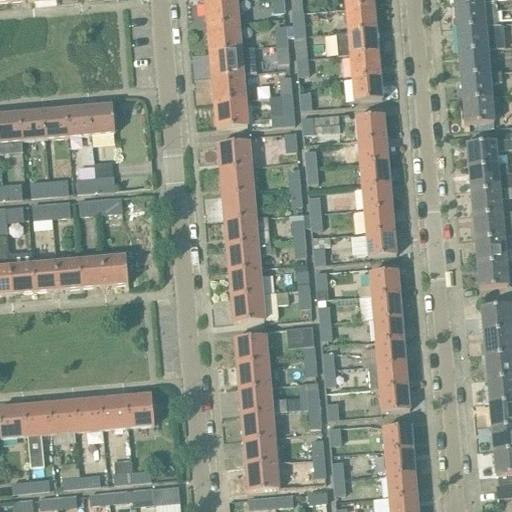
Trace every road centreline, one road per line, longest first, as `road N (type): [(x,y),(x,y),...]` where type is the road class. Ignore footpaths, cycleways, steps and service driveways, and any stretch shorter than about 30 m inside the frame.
road 1 (residential): [(205,511),(161,0)]
road 2 (residential): [(456,511),(414,0)]
